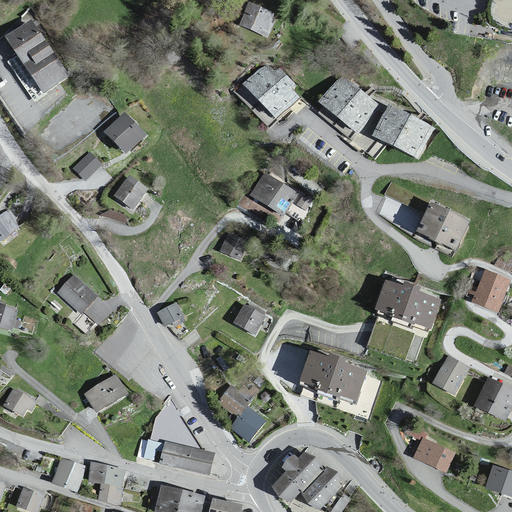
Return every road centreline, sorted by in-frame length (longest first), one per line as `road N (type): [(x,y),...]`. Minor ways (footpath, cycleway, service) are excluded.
road 1 (residential): [(0,126),(15,156),(118,273),(236,460)]
road 2 (tertiary): [(511,170),(423,93),(345,0)]
road 3 (unclassified): [(0,432),(225,489)]
road 4 (tertiary): [(258,472),(282,442),(316,439),(343,454),(397,511)]
road 5 (residential): [(0,471),(120,511)]
